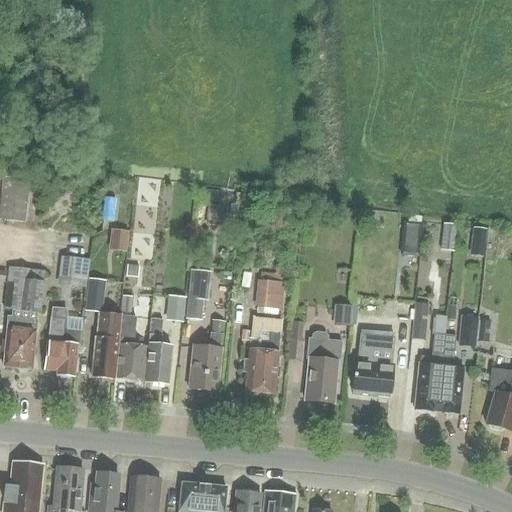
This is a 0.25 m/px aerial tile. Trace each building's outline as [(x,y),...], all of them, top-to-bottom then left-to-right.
[(192,0),(152,0),(154,20),(194,17),(192,0)] [(194,17),(154,20),(156,50),(196,48),(194,17)] [(227,69),(187,71),(189,101),(229,99),(227,69)] [(229,99),(189,101),(190,132),(230,129),(229,99)] [(28,181),(1,178),(0,190),(0,221),(24,224),(28,181)] [(220,191),(199,189),(198,202),(219,204),(220,191)] [(112,222),(115,200),(104,198),(101,220),(112,222)] [(223,206),(207,205),(205,225),(222,226),(223,206)] [(402,221),(400,256),(417,257),(420,223),(402,221)] [(455,224),(441,223),(438,250),(452,252),(455,224)] [(479,225),(475,251),(489,253),(493,227),(479,225)] [(108,252),(125,253),(125,241),(126,233),(118,233),(109,232),(108,252)] [(88,259),(61,257),(59,277),(86,280),(88,259)] [(136,278),(138,268),(125,266),(124,276),(136,278)] [(43,274),(8,270),(3,310),(11,311),(36,315),(37,315),(43,274)] [(187,320),(200,321),(202,299),(205,299),(208,273),(191,271),(187,320)] [(284,274),(261,272),(260,280),(256,280),(254,307),(280,309),(284,274)] [(105,280),(89,278),(85,313),(101,315),(105,280)] [(121,297),(121,307),(120,315),(130,316),(131,298),(121,297)] [(182,323),(185,298),(167,297),(164,321),(182,323)] [(424,341),(428,305),(414,304),(411,340),(424,341)] [(352,305),(333,305),(332,325),(351,326),(352,305)] [(44,369),(44,371),(55,372),(55,377),(59,377),(61,380),(69,380),(71,378),(73,378),(76,347),(79,347),(80,332),(63,331),(64,309),(49,308),(47,344),(44,369)] [(36,315),(11,311),(10,320),(8,319),(3,368),(16,370),(20,373),(25,374),(28,371),(31,371),(36,322),(36,315)] [(119,319),(97,317),(91,378),(113,381),(119,319)] [(138,383),(144,384),(147,349),(127,347),(127,341),(133,342),(135,319),(120,318),(119,319),(113,381),(124,382),(126,385),(135,386),(138,383)] [(242,331),(241,342),(249,342),(248,352),(247,362),(243,362),(242,375),(246,375),(244,393),(248,394),(250,397),(257,397),(259,395),(272,396),(274,379),(275,367),(279,334),(280,321),(251,318),(250,324),(250,332),(242,331)] [(478,320),(461,318),(458,346),(475,348),(478,320)] [(489,321),(479,320),(476,340),(487,342),(489,321)] [(150,321),(147,349),(144,384),(166,386),(170,348),(160,347),(162,322),(150,321)] [(188,390),(217,393),(223,322),(211,321),(208,350),(192,349),(188,390)] [(301,324),(289,323),(288,341),(287,341),(285,361),(301,362),(303,342),(300,342),(301,324)] [(306,360),(308,361),(304,401),(332,404),(337,364),(338,364),(340,342),(327,341),(327,335),(325,333),(316,332),(312,334),(312,338),(308,338),(306,360)] [(389,399),(392,366),(391,366),(394,334),(359,332),(356,361),(355,360),(352,396),(389,399)] [(418,358),(413,411),(418,411),(420,414),(426,414),(428,412),(436,413),(444,335),(433,334),(431,359),(418,358)] [(444,335),(436,413),(444,414),(446,416),(452,417),(454,415),(459,415),(463,370),(451,368),(454,336),(444,335)] [(487,391),(494,393),(485,425),(488,426),(489,429),(496,431),(499,430),(511,433),(511,428),(511,372),(491,369),(487,391)] [(37,511),(42,467),(12,464),(10,488),(4,488),(1,511),(37,511)] [(56,468),(52,509),(48,508),(47,511),(64,511),(65,511),(71,511),(77,511),(82,471),(56,468)] [(112,511),(116,476),(95,474),(94,486),(90,486),(87,511),(112,511)] [(156,511),(159,481),(130,478),(126,511),(156,511)] [(181,484),(177,511),(226,511),(227,510),(223,509),(225,488),(181,484)] [(258,511),(260,496),(257,495),(255,492),(246,491),(243,494),(235,493),(233,511),(258,511)] [(262,511),(291,511),(293,497),(264,493),(262,511)]
